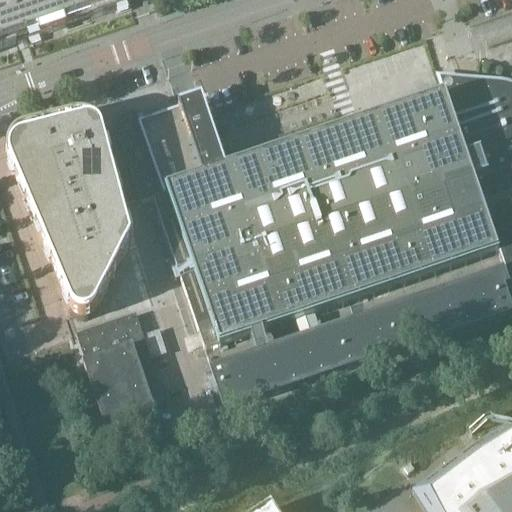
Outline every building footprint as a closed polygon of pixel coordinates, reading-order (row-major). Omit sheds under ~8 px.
[(0,0),(0,50),(15,46),(13,39),(14,39),(25,35),(34,32),(37,33),(38,38),(65,29),(63,25),(64,22),(84,15),(86,17),(88,21),(115,12),(113,7),(114,5),(125,1),(124,0),(0,0)] [(164,197),(152,201),(176,272),(181,270),(184,281),(180,282),(204,352),(218,347),(219,350),(497,256),(496,253),(497,252),(501,267),(504,276),(364,323),(362,317),(361,316),(353,319),(353,320),(355,326),(206,377),(219,415),(509,317),(502,295),(500,290),(508,287),(511,285),(511,89),(499,84),(469,82),(472,90),(460,94),(459,90),(442,96),(443,99),(224,174),(223,171),(219,160),(203,114),(202,111),(187,116),(184,107),(176,110),(137,123),(162,192),(164,197)] [(141,205),(152,201),(164,197),(162,192),(137,123),(134,115),(119,121),(115,125),(114,131),(140,206),(141,205)] [(73,123),(24,135),(21,136),(13,141),(8,148),(5,157),(6,166),(69,314),(73,319),(78,322),(84,322),(90,320),(94,316),(95,315),(96,315),(97,315),(98,315),(99,314),(135,243),(101,138),(97,131),(90,125),(82,123),(73,123)] [(159,429),(147,395),(159,391),(160,392),(160,391),(135,317),(134,318),(135,319),(77,339),(76,337),(76,338),(85,364),(82,365),(82,367),(83,367),(110,446),(109,446),(110,448),(160,431),(159,429)] [(511,511),(511,434),(473,458),(417,500),(424,511),(511,511)]
